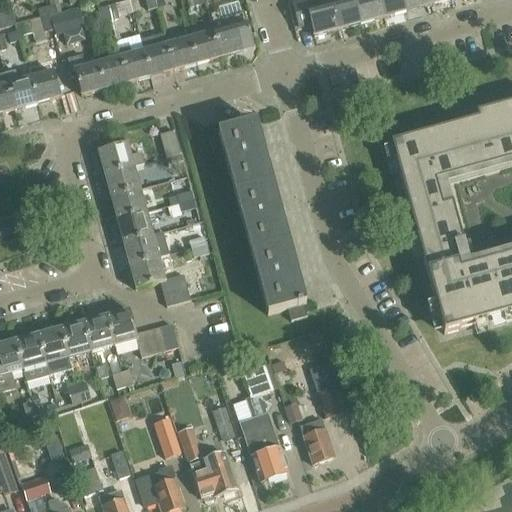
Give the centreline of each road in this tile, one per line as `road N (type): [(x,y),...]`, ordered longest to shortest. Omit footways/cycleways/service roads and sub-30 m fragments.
road 1 (residential): [(447,448),(337,265),(286,73)]
road 2 (residential): [(95,277),(62,139),(286,73)]
road 3 (residential): [(286,73),(511,10)]
road 4 (residential): [(328,511),(374,496),(447,448)]
road 5 (residential): [(95,277),(207,340)]
